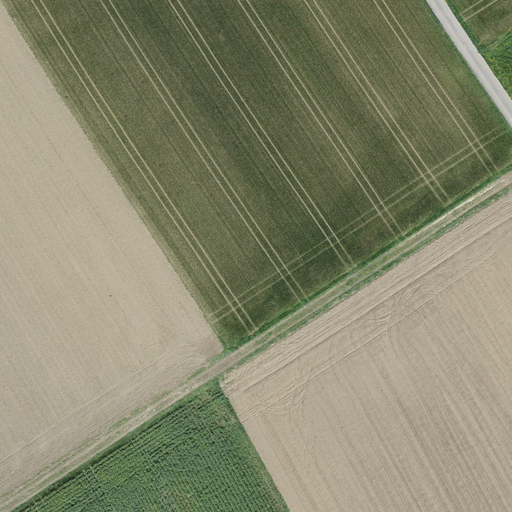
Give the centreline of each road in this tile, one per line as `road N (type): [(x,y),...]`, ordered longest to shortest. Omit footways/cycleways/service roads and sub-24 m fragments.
road 1 (track): [(0,510),(511,179)]
road 2 (track): [(511,112),(436,0)]
